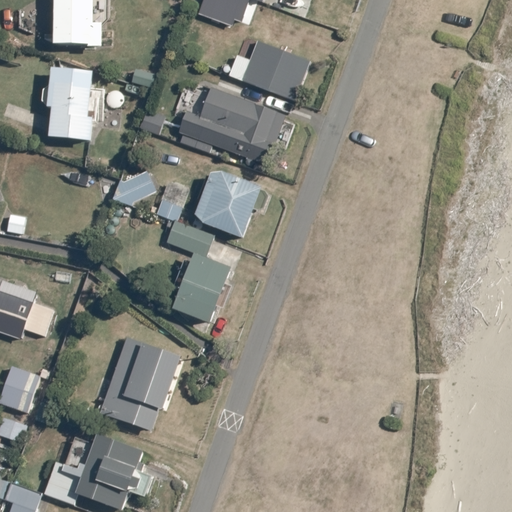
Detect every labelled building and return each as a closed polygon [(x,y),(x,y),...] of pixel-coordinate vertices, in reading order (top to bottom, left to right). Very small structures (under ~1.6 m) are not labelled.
[(52,0),(52,43),(101,44),(101,25),(103,22),(104,20),(106,17),(107,15),(108,12),(108,9),(109,6),(108,3),(108,0),(52,0)] [(241,0),(202,0),(198,12),(232,25),(241,0)] [(309,60),(243,35),(228,75),(294,100),(309,60)] [(47,84),(46,86),(44,87),(43,89),(42,90),(41,92),(41,94),(41,97),(41,99),(41,101),(42,102),(44,104),(45,106),(47,107),(48,108),(50,109),(48,135),(90,139),(92,117),(87,117),(91,71),(49,67),(47,84)] [(154,72),(134,68),(131,81),(151,85),(154,72)] [(177,108),(182,110),(174,133),(269,166),(287,114),(232,95),(187,80),(177,108)] [(148,110),(140,127),(157,134),(164,118),(148,110)] [(242,237),(252,209),(262,212),(268,194),(259,190),(260,185),(211,168),(193,219),(242,237)] [(157,190),(146,169),(119,183),(112,198),(129,205),(157,190)] [(182,203),(160,196),(154,214),(177,221),(182,203)] [(214,236),(174,221),(166,242),(192,252),(171,307),(208,322),(230,266),(206,257),(214,236)] [(0,331),(20,339),(24,329),(45,336),(55,309),(33,301),(37,292),(0,279),(0,331)] [(178,356),(126,337),(100,413),(152,431),(178,356)] [(39,376),(10,364),(0,388),(0,401),(25,412),(39,376)] [(25,425),(4,416),(0,427),(0,434),(19,442),(25,425)] [(142,450),(96,433),(85,465),(58,455),(43,494),(71,504),(75,493),(122,510),(129,492),(144,497),(153,471),(136,465),(142,450)] [(35,511),(42,491),(4,479),(0,477),(0,497),(12,502),(9,511),(35,511)]
